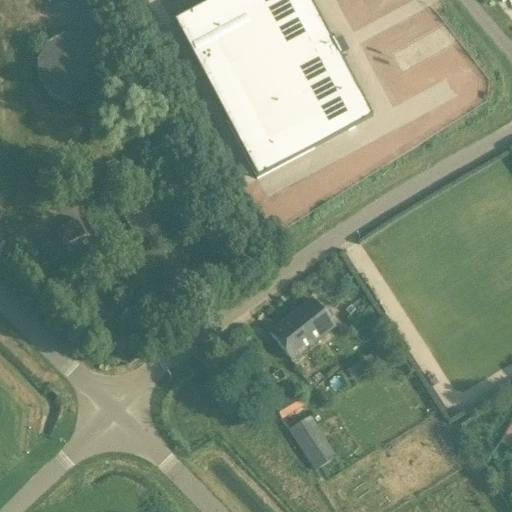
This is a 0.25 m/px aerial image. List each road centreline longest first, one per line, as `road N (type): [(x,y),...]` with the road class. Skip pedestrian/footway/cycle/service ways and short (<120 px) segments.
road 1 (unclassified): [(112,411),(156,368),(299,263),(511,132)]
road 2 (unclassified): [(112,411),(0,300)]
road 3 (unclassified): [(214,511),(112,411)]
road 4 (unclassified): [(11,511),(112,411)]
